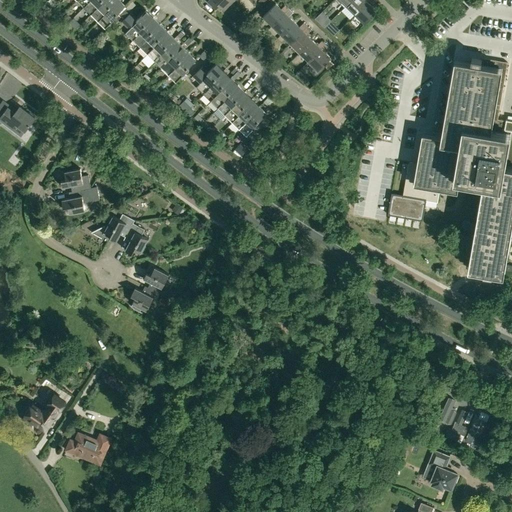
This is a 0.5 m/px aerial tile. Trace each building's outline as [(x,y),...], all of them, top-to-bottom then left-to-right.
[(89,0),(83,7),(90,14),(103,1),(102,0),(101,0),(89,0)] [(90,14),(98,21),(110,8),(109,7),(115,0),(101,0),(102,0),(103,1),(90,14)] [(117,14),(119,12),(124,17),(130,11),(125,6),(126,5),(120,0),(115,0),(109,7),(110,8),(98,21),(105,29),(118,16),(117,14)] [(214,0),(224,9),(233,0),(214,0)] [(351,0),(346,5),(355,14),(369,0),(351,0)] [(377,11),(372,5),(376,1),(375,0),(369,0),(355,14),(365,24),(377,11)] [(276,3),(263,16),(272,25),(289,8),(285,4),(281,9),(276,3)] [(272,25),(282,34),(294,21),(289,16),(293,12),(289,8),(272,25)] [(126,33),(133,40),(145,28),(144,25),(153,16),(146,9),(137,18),(131,12),(124,20),(131,27),(126,33)] [(66,22),(71,18),(67,13),(62,18),(66,22)] [(133,40),(140,47),(153,34),(151,32),(160,23),(153,16),(144,25),(145,28),(133,40)] [(282,34),(291,43),(307,26),(304,22),(299,27),(294,21),(282,34)] [(140,47),(147,54),(159,41),(158,39),(167,30),(160,23),(151,32),(153,34),(140,47)] [(291,43),(300,52),(312,39),(307,34),(311,30),(307,26),(291,43)] [(147,54),(154,61),(167,48),(165,46),(174,37),(167,30),(158,39),(159,41),(147,54)] [(154,61),(161,68),(174,55),(172,53),(181,44),(174,37),(165,46),(167,48),(154,61)] [(189,37),(184,42),(188,46),(193,41),(189,37)] [(300,52),(309,61),(326,44),(322,40),(318,45),(312,39),(300,52)] [(161,68),(168,75),(181,62),(180,60),(189,51),(181,44),(172,53),(174,55),(161,68)] [(309,61),(318,70),(331,57),(326,52),(330,48),(326,44),(309,61)] [(200,56),(204,60),(209,55),(204,50),(200,56)] [(187,68),(196,59),(189,51),(180,60),(181,62),(168,75),(176,82),(189,69),(187,68)] [(122,62),(125,58),(120,54),(117,58),(116,59),(121,63),(122,62)] [(511,265),(503,264),(511,214),(511,121),(491,118),(497,89),(502,90),(507,62),(482,58),(482,59),(472,57),(471,63),(476,64),(476,66),(456,63),(443,139),(424,136),(419,163),(409,162),(403,196),(437,202),(440,186),(455,189),(457,177),(485,182),(471,266),(502,271),(502,269),(511,270),(511,265)] [(196,86),(203,93),(215,81),(214,80),(224,70),(216,63),(208,72),(203,67),(195,75),(201,81),(196,86)] [(203,93),(210,101),(223,88),(221,87),(231,77),(224,70),(214,80),(215,81),(203,93)] [(295,75),(298,78),(303,73),(300,70),(295,75)] [(210,101),(217,108),(230,95),(229,94),(238,84),(231,77),(221,87),(223,88),(210,101)] [(217,108),(225,115),(237,103),(235,101),(245,91),(238,84),(229,94),(230,95),(217,108)] [(225,115),(232,122),(244,109),(243,108),(252,99),(245,91),(235,101),(237,103),(225,115)] [(167,95),(179,106),(183,101),(170,92),(167,95)] [(269,96),(264,101),(268,105),(273,100),(269,96)] [(232,122),(238,128),(251,116),(250,115),(259,105),(252,99),(243,108),(244,109),(232,122)] [(3,100),(0,104),(0,116),(13,126),(15,123),(25,130),(35,117),(20,106),(17,111),(3,100)] [(246,136),(259,123),(258,122),(267,113),(259,105),(250,115),(251,116),(238,128),(246,136)] [(249,148),(242,142),(234,151),(242,156),(249,148)] [(88,174),(82,176),(81,168),(65,171),(66,179),(62,179),(63,187),(71,185),(72,191),(76,191),(91,187),(88,174)] [(97,186),(94,187),(91,187),(76,191),(72,191),(69,192),(70,198),(62,199),(64,207),(68,206),(70,213),(85,210),(84,203),(100,200),(97,186)] [(177,203),(172,209),(179,214),(183,208),(177,203)] [(117,241),(120,234),(125,236),(126,237),(128,233),(133,223),(135,220),(123,213),(120,219),(113,215),(107,226),(105,225),(91,232),(106,239),(107,236),(117,241)] [(148,238),(142,235),(145,229),(133,223),(128,233),(126,237),(125,236),(124,240),(129,242),(125,250),(132,253),(134,249),(141,252),(148,238)] [(143,278),(151,282),(148,287),(162,295),(165,296),(171,284),(165,281),(169,274),(150,265),(143,278)] [(132,303),(133,303),(132,306),(133,307),(135,309),(136,309),(139,311),(140,311),(142,308),(147,310),(150,303),(156,306),(162,295),(148,287),(145,285),(142,291),(135,287),(131,294),(136,296),(132,303)] [(34,422),(45,430),(52,419),(53,420),(59,410),(62,412),(70,401),(57,392),(44,412),(34,405),(25,419),(33,425),(34,422)] [(449,396),(440,418),(451,423),(457,410),(452,408),(456,399),(449,396)] [(475,411),(472,417),(479,420),(477,424),(482,426),(487,416),(475,411)] [(468,427),(462,425),(455,422),(452,429),(449,428),(465,435),(468,427)] [(458,441),(459,437),(463,438),(465,435),(449,428),(446,436),(458,441)] [(100,462),(107,445),(110,438),(101,435),(98,441),(79,433),(76,441),(71,438),(66,450),(72,453),(73,451),(100,462)] [(429,462),(435,465),(434,466),(432,472),(434,473),(431,480),(433,480),(432,483),(441,487),(442,484),(451,488),(454,480),(456,481),(458,475),(456,474),(457,473),(444,468),(449,456),(434,450),(429,462)] [(411,511),(430,511),(433,507),(421,501),(418,508),(419,509),(418,511),(415,511),(412,510),(411,511)]
